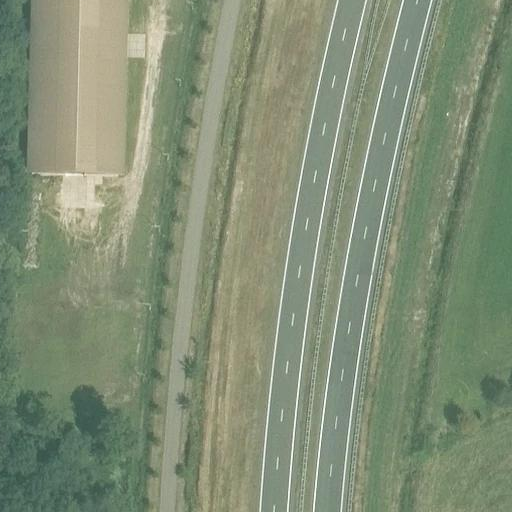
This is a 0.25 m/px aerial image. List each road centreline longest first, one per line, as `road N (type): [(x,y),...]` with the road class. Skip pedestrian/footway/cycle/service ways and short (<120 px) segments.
road 1 (trunk): [(331,511),(356,291),(420,0)]
road 2 (trunk): [(354,0),(304,273),(275,511)]
road 3 (unclassified): [(167,511),(185,280),(231,0)]
